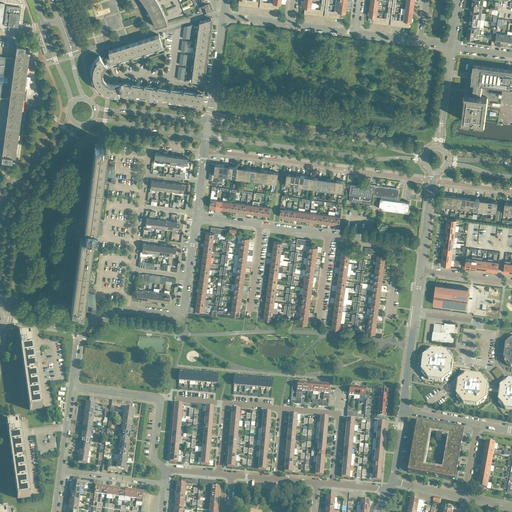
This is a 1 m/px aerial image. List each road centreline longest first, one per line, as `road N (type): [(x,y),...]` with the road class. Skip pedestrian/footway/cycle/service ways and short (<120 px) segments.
road 1 (residential): [(204,150),(432,180)]
road 2 (tertiary): [(425,154),(208,120)]
road 3 (tertiary): [(206,136),(423,160)]
road 4 (residential): [(165,469),(147,461),(153,401),(71,389)]
road 5 (residential): [(281,408),(224,403),(218,474)]
road 6 (residential): [(332,484),(336,413),(281,408)]
